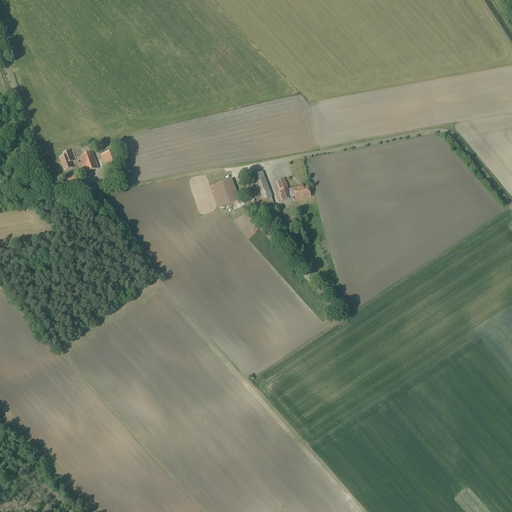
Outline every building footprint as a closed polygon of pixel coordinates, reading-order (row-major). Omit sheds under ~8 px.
[(99,151),(105,166),(116,162),(110,147),(99,151)] [(70,162),(72,161),(69,152),(63,154),(64,157),(60,158),(64,171),(72,168),(70,162)] [(85,174),(98,169),(94,158),(93,158),(91,153),(80,157),(82,161),(81,161),(85,174)] [(271,198),(262,172),(246,178),(254,197),(256,196),(258,203),(271,198)] [(220,208),(239,201),(231,180),(212,187),(220,208)] [(293,189),(288,190),(284,180),(276,183),(280,193),(286,191),(287,194),(294,193),(293,189)] [(102,190),(100,183),(81,186),(82,194),(102,190)] [(298,188),(293,189),(296,201),(302,199),(310,197),(308,187),(299,189),(298,188)] [(280,193),(278,194),(281,203),(289,200),(289,199),(287,194),(286,191),(280,193)] [(258,203),(251,206),(255,216),(275,207),(271,198),(258,203)] [(295,217),(281,222),(283,225),(288,223),(289,224),(292,223),(291,222),(296,221),(295,217)]
